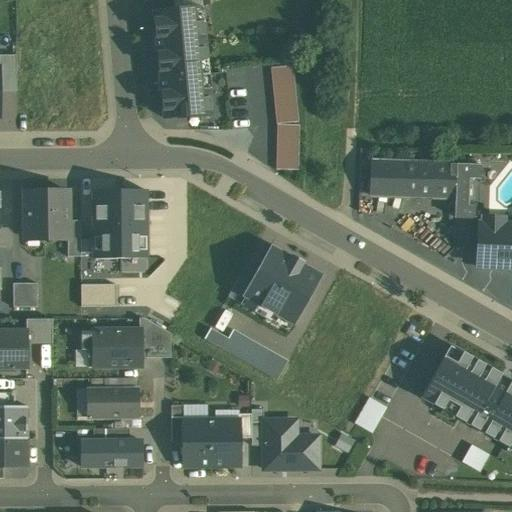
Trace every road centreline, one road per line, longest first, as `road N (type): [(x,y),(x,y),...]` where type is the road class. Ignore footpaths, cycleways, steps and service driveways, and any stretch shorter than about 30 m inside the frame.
road 1 (residential): [(130,157),(200,160),(231,173),(511,336)]
road 2 (residential): [(163,493),(383,490),(400,511)]
road 3 (track): [(352,244),(358,0)]
road 4 (residential): [(115,0),(130,157)]
road 5 (residential): [(0,159),(130,157)]
